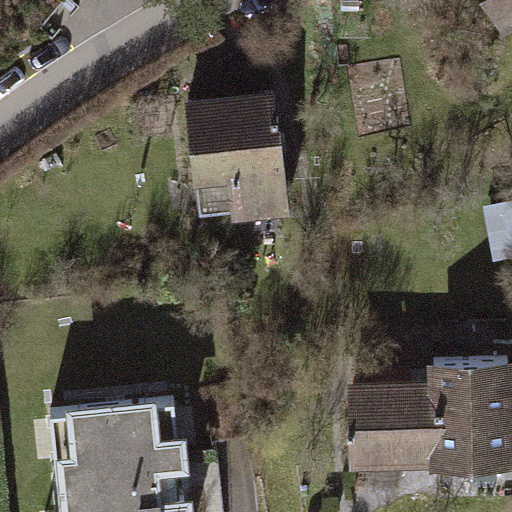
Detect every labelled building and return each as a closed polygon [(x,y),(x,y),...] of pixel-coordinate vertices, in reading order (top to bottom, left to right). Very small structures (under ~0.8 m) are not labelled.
[(511,0),(490,0),(511,35),(511,0)] [(275,93),(177,102),(186,193),(222,189),(227,232),(288,226),(275,93)] [(511,466),(509,361),(435,363),(436,389),(438,471),(438,479),(511,476),(511,466)] [(340,474),(438,471),(436,389),(337,392),(340,474)] [(182,511),(171,405),(44,418),(53,511),(182,511)]
